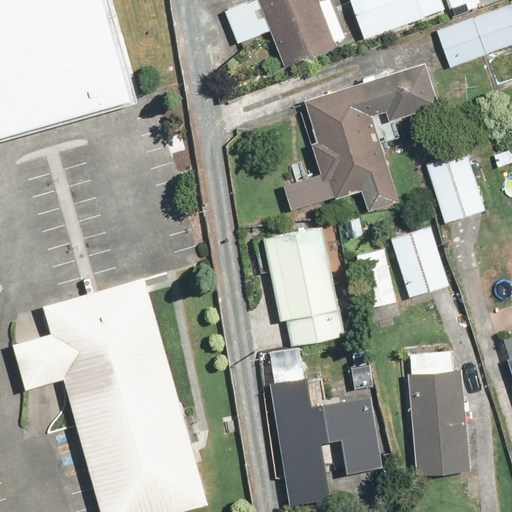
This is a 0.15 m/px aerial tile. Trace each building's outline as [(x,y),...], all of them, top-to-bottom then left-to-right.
[(0,0),(0,137),(147,97),(120,0),(0,0)] [(327,0),(326,0),(258,0),(229,12),(241,43),(278,29),(292,63),(343,42),(342,39),(351,36),(336,0),(327,0)] [(357,0),(371,37),(451,8),(448,0),(357,0)] [(511,2),(442,28),(456,68),(511,47),(511,2)] [(433,61),(311,98),(342,197),(369,189),(376,209),(407,199),(381,115),(393,111),(396,121),(447,105),(433,61)] [(473,150),(430,162),(446,223),(489,211),(473,150)] [(340,222),(270,235),(286,321),(293,319),(298,346),(352,335),(347,309),(356,308),(340,222)] [(398,236),(400,243),(362,253),(377,307),(415,297),(456,285),(439,224),(398,236)] [(170,511),(218,498),(154,275),(54,303),(62,331),(19,343),(33,391),(74,379),(111,511),(170,511)] [(468,367),(414,372),(423,474),(476,470),(468,367)] [(323,374),(278,381),(296,504),(341,498),(333,441),(351,438),(356,472),(390,467),(379,395),(327,403),(323,374)]
